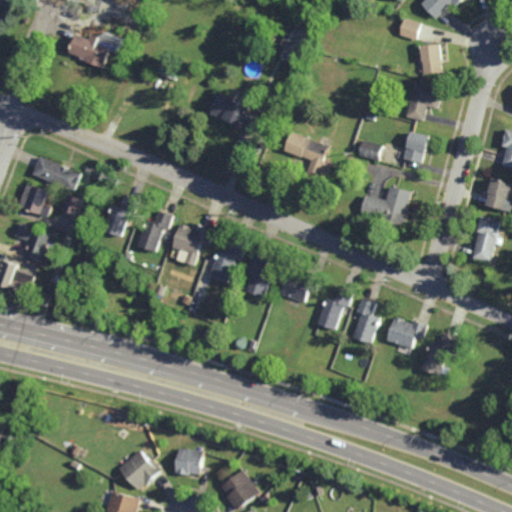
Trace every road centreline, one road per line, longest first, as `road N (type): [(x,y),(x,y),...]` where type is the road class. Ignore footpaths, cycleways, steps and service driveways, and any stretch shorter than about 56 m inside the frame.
road 1 (residential): [(511,322),(0,101)]
road 2 (primary): [(511,485),(306,406),(0,324)]
road 3 (primary): [(0,352),(216,407),(504,511)]
road 4 (residential): [(495,45),(431,284)]
